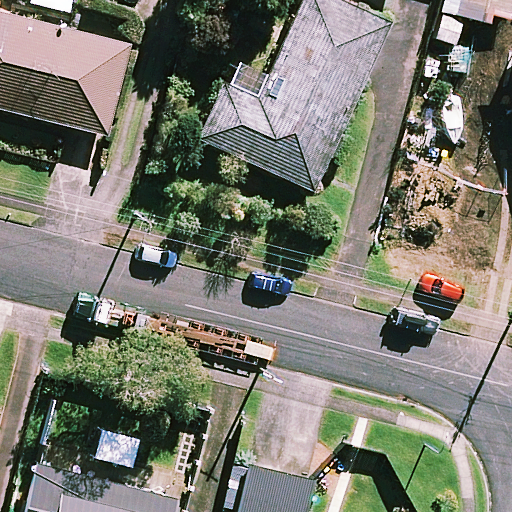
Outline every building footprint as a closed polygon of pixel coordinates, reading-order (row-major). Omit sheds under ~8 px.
[(385,21),(336,0),(296,0),(253,97),(219,82),(193,140),(309,191),(385,21)] [(456,0),(452,16),(486,24),(488,16),(506,20),(511,0),(456,0)] [(126,43),(0,12),(0,108),(104,134),(126,43)] [(511,51),(504,53),(511,81),(511,97),(478,107),(491,154),(511,147),(511,51)] [(21,511),(168,511),(172,498),(34,463),(21,511)] [(301,511),(309,479),(246,466),(235,511),(301,511)]
